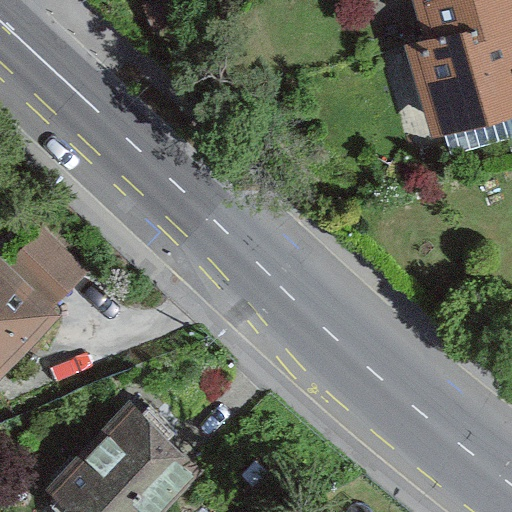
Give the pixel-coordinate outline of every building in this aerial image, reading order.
[(511,0),(424,0),(435,38),(511,16),(511,0)] [(511,16),(435,38),(416,43),(439,125),(445,123),(511,104),(511,16)] [(511,104),(445,123),(451,153),(508,137),(511,149),(511,104)] [(0,372),(87,279),(44,238),(5,279),(0,273),(0,372)] [(191,449),(143,401),(69,476),(105,511),(156,511),(206,463),(191,449)] [(339,511),(334,496),(286,511),(339,511)]
